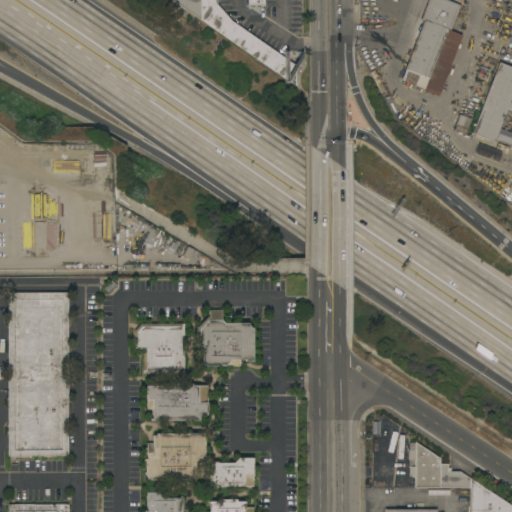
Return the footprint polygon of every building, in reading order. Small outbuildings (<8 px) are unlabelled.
[(200,0),(200,20),(171,0),(200,0)] [(263,0),(263,7),(255,7),(255,6),(246,6),(246,0),(216,0),(216,5),(231,21),(296,66),(296,87),(200,20),(200,0),(263,0)] [(450,65),(451,65),(438,97),(436,96),(434,100),(431,99),(433,95),(424,91),(424,90),(416,87),(414,91),(412,90),(413,85),(401,81),(405,70),(424,21),(420,20),(428,0),(445,0),(460,6),(450,31),(462,36),(450,65)] [(511,96),(494,142),(472,133),(499,62),(511,67),(511,96)] [(371,72),(377,69),(382,78),(380,79),(387,91),(383,94),(371,72)] [(459,114),(471,119),(465,136),(452,131),(459,114)] [(68,457),(31,457),(31,458),(29,458),(29,457),(8,457),(8,293),(68,293),(68,457)] [(253,361),(246,361),(246,359),(239,359),(239,367),(203,366),(203,347),(197,346),(196,330),(197,328),(206,318),(209,317),(209,311),(221,310),(221,320),(224,323),(248,323),(248,325),(252,329),(253,329),(253,361)] [(134,349),(134,331),(141,324),(183,324),(184,374),(143,373),(143,349),(134,349)] [(151,421),(151,419),(153,419),(153,409),(147,409),(147,386),(165,386),(165,384),(192,384),(192,386),(207,386),(207,415),(199,415),(199,421),(151,421)] [(205,434),(205,456),(194,468),(194,480),(150,480),(150,479),(147,479),(147,474),(145,474),(145,459),(147,459),(147,443),(153,443),(153,436),(156,436),(156,434),(205,434)] [(470,511),(470,488),(414,488),(414,477),(410,477),(410,467),(408,467),(408,460),(414,460),(414,451),(408,451),(408,442),(414,442),(439,459),(439,464),(447,464),(447,468),(450,468),(450,472),(459,472),(470,479),(511,506),(511,504),(511,511),(470,511)] [(253,458),(253,487),(228,486),(228,488),(218,488),(211,481),(211,472),(212,471),(212,462),(217,462),(217,463),(233,463),(238,458),(253,458)] [(145,511),(147,511),(147,493),(171,493),(171,498),(182,498),(182,511),(145,511)] [(219,502),(219,500),(236,500),(236,501),(245,501),(245,507),(253,507),(253,511),(209,511),(209,502),(219,502)]
